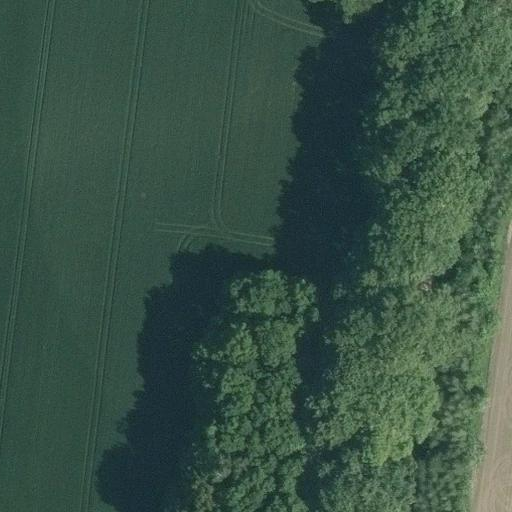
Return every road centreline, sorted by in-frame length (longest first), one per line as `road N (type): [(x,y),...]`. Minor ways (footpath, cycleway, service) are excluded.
road 1 (track): [(502,0),(425,271),(393,511)]
road 2 (track): [(425,271),(357,261),(315,511)]
